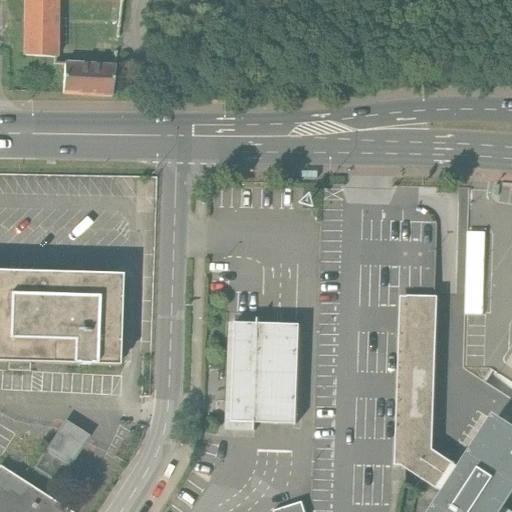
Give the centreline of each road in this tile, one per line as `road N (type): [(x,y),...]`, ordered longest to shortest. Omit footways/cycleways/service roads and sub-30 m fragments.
road 1 (unclassified): [(120,511),(165,420),(174,137)]
road 2 (secondary): [(511,111),(398,113),(261,137)]
road 3 (secondary): [(261,137),(511,151)]
road 4 (secondary): [(0,131),(174,137)]
